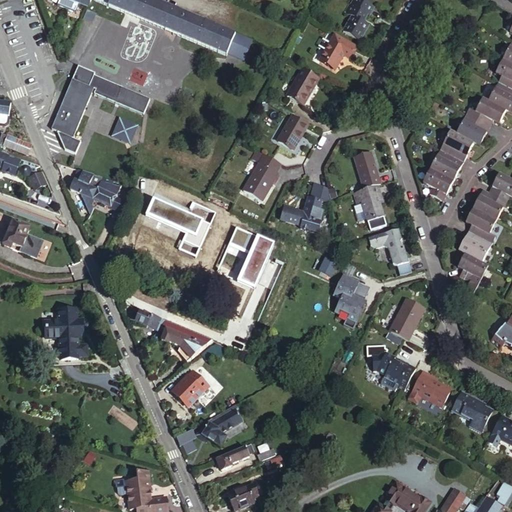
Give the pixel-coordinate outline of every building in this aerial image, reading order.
[(70,0),(61,0),(59,6),(67,10),(70,0)] [(82,4),(71,0),(70,0),(67,10),(78,14),(82,4)] [(94,0),(226,55),(227,52),(234,34),(151,0),(94,0)] [(372,14),(376,7),(364,0),(353,0),(348,10),(354,13),(344,30),(362,40),(371,24),(365,20),(369,13),(372,14)] [(350,43),(329,31),(316,54),(332,63),(339,51),(340,48),(345,51),(350,43)] [(234,34),(227,52),(243,59),(251,41),(234,34)] [(511,41),(502,60),(511,65),(511,41)] [(332,63),(316,54),(314,57),(330,66),(332,63)] [(500,78),(497,84),(511,91),(511,65),(502,60),(494,74),(500,78)] [(61,135),(71,139),(90,93),(147,117),(154,102),(97,78),(98,75),(81,68),(54,132),(61,135)] [(305,106),(321,79),(304,69),(289,96),(305,106)] [(511,91),(497,84),(487,103),(505,113),(511,116),(511,113),(511,91)] [(468,110),(465,116),(489,129),(492,123),(498,126),(505,113),(487,103),(481,100),(474,113),(468,110)] [(0,116),(8,117),(10,103),(0,102),(0,116)] [(8,117),(0,116),(0,125),(5,126),(7,124),(8,117)] [(308,125),(292,116),(277,140),(293,149),(308,125)] [(465,116),(455,135),(473,145),(479,149),(489,129),(465,116)] [(142,128),(124,121),(117,138),(135,146),(142,128)] [(439,152),(463,165),(473,145),(455,135),(450,133),(439,152)] [(78,158),(84,145),(71,139),(61,135),(60,136),(67,153),(78,158)] [(31,146),(7,137),(3,147),(12,150),(27,156),(31,146)] [(259,163),(264,154),(257,150),(251,158),(259,163)] [(0,167),(2,169),(5,170),(10,156),(0,152),(0,167)] [(365,190),(380,186),(382,185),(372,152),(355,157),(365,190)] [(439,152),(429,171),(453,184),(463,165),(439,152)] [(281,165),(264,154),(259,163),(242,191),(261,203),(271,187),(268,186),(276,173),(281,165)] [(24,167),(22,167),(20,169),(19,171),(19,173),(20,175),(22,176),(24,177),(26,176),(28,175),(29,174),(29,172),(29,171),(28,169),(26,168),(24,167)] [(100,183),(101,181),(78,171),(75,178),(80,180),(78,183),(74,182),(70,191),(81,196),(86,209),(92,207),(93,202),(100,183)] [(453,184),(429,171),(422,185),(432,191),(429,197),(442,205),(453,184)] [(29,178),(34,191),(46,186),(40,173),(35,175),(29,178)] [(268,186),(271,187),(278,175),(276,173),(268,186)] [(511,182),(500,176),(489,195),(506,204),(509,198),(511,199),(511,182)] [(140,198),(142,198),(182,216),(193,221),(194,218),(204,223),(235,236),(239,226),(185,202),(187,197),(179,194),(178,196),(175,195),(174,197),(159,191),(155,189),(157,184),(148,181),(140,198)] [(93,202),(94,202),(111,209),(114,199),(118,189),(100,183),(93,202)] [(365,190),(354,193),(358,205),(363,203),(368,221),(385,216),(382,205),(378,194),(382,193),(380,186),(365,190)] [(506,204),(489,195),(483,192),(473,212),(495,224),(506,204)] [(182,216),(142,198),(140,203),(181,220),(182,216)] [(283,207),(278,221),(306,230),(310,220),(318,223),(322,211),(317,210),(320,202),(308,198),(302,213),(283,207)] [(114,199),(111,209),(121,213),(126,203),(114,199)] [(472,228),(468,234),(492,247),(496,239),(489,236),(495,224),(473,212),(466,224),(472,228)] [(193,221),(182,216),(181,220),(201,229),(204,223),(194,218),(193,221)] [(12,224),(3,247),(11,250),(13,246),(23,250),(21,254),(37,261),(41,251),(38,250),(41,243),(26,237),(29,230),(12,224)] [(245,229),(239,226),(235,236),(241,239),(245,229)] [(398,231),(367,240),(369,247),(375,250),(381,248),(387,251),(391,266),(396,269),(408,266),(403,249),(399,247),(397,248),(395,244),(398,244),(400,240),(398,231)] [(468,234),(458,253),(465,256),(482,266),(492,247),(468,234)] [(252,235),(249,243),(266,250),(269,243),(252,235)] [(478,288),(488,269),(482,266),(465,256),(457,271),(462,273),(467,276),(464,281),(469,284),(478,288)] [(396,269),(399,281),(411,277),(408,266),(396,269)] [(342,276),(330,301),(338,305),(333,314),(339,316),(335,323),(343,326),(345,324),(353,328),(360,314),(357,312),(360,308),(363,309),(365,304),(363,303),(351,298),(359,284),(342,276)] [(370,289),(359,284),(351,298),(363,303),(370,289)] [(474,296),(478,288),(469,284),(465,292),(474,296)] [(405,299),(388,332),(403,341),(410,328),(413,330),(424,309),(405,299)] [(152,332),(154,326),(156,321),(135,312),(131,323),(152,332)] [(72,341),(76,342),(76,335),(78,335),(78,325),(72,325),(73,314),(55,313),(55,324),(41,324),(40,341),(54,341),(54,363),(72,363),(72,361),(81,361),(81,350),(72,350),(68,350),(69,341),(72,341)] [(505,325),(489,346),(499,354),(505,348),(511,351),(511,319),(508,327),(505,325)] [(166,325),(156,321),(152,332),(157,335),(162,330),(166,325)] [(190,333),(167,324),(166,325),(162,330),(168,332),(177,336),(179,331),(190,336),(190,333)] [(410,328),(403,341),(407,342),(413,330),(410,328)] [(164,343),(183,351),(190,336),(179,331),(177,336),(168,332),(164,343)] [(182,353),(192,364),(205,353),(190,336),(183,351),(182,353)] [(364,356),(369,356),(382,356),(383,353),(385,350),(382,348),(382,347),(364,347),(364,356)] [(213,348),(203,357),(208,363),(218,355),(213,348)] [(224,350),(219,361),(225,364),(230,352),(224,350)] [(402,393),(414,369),(407,365),(405,368),(390,360),(392,357),(383,353),(382,356),(381,357),(373,372),(382,376),(397,384),(395,387),(394,389),(402,393)] [(370,372),(373,371),(381,357),(382,356),(369,356),(370,372)] [(193,373),(172,395),(189,411),(210,389),(193,373)] [(420,375),(409,396),(418,400),(419,398),(440,410),(451,391),(435,383),(429,379),(420,375)] [(380,379),(395,387),(397,384),(382,376),(380,379)] [(17,399),(5,395),(7,387),(0,385),(0,414),(12,418),(17,399)] [(460,393),(449,413),(468,424),(466,428),(479,435),(491,413),(482,408),(475,404),(476,402),(460,393)] [(239,405),(211,420),(213,423),(239,410),(241,409),(239,405)] [(246,422),(239,410),(213,423),(223,434),(246,422)] [(511,424),(501,418),(488,441),(497,446),(499,442),(511,449),(511,424)] [(199,428),(193,433),(202,442),(204,440),(199,434),(213,423),(199,428)] [(223,434),(213,423),(199,434),(204,440),(215,452),(229,440),(223,434)] [(176,440),(180,448),(182,447),(192,443),(194,441),(193,438),(195,437),(193,433),(193,432),(176,440)] [(196,452),(192,443),(182,447),(187,457),(196,452)] [(247,457),(244,450),(216,461),(221,474),(229,470),(229,468),(239,464),(237,461),(247,457)] [(251,460),(254,467),(269,461),(267,454),(251,460)] [(135,510),(135,511),(168,511),(167,499),(151,501),(150,492),(151,492),(149,473),(137,474),(137,482),(126,483),(128,511),(135,510)] [(395,484),(384,502),(394,508),(396,505),(407,511),(426,511),(432,504),(422,498),(420,500),(395,484)] [(500,501),(506,504),(511,494),(511,490),(502,485),(497,495),(502,498),(500,501)] [(227,498),(232,511),(237,511),(254,505),(252,500),(258,498),(253,487),(227,498)] [(457,492),(451,502),(461,509),(467,498),(457,492)] [(499,511),(502,508),(485,498),(476,511),(478,511),(499,511)] [(451,502),(444,511),(458,511),(461,509),(451,502)]
